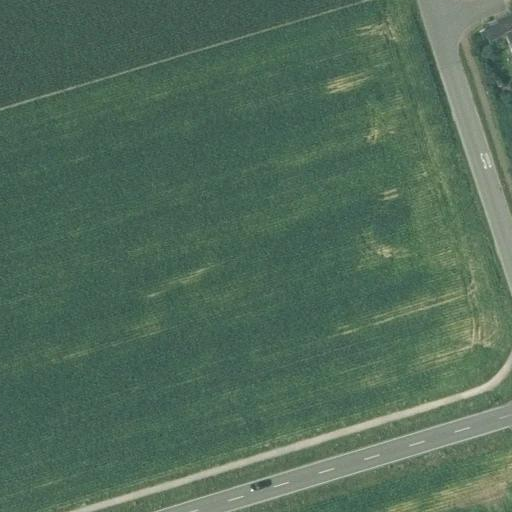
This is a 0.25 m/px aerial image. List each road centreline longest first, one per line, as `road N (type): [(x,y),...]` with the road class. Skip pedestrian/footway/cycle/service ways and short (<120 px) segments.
road 1 (secondary): [(511,415),(194,511)]
road 2 (unclassified): [(511,264),(436,24)]
